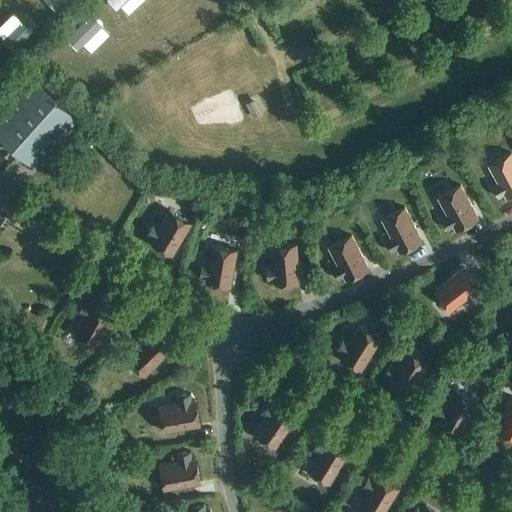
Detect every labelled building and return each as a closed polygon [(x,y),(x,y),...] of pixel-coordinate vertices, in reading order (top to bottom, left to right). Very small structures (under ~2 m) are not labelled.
[(29,0),(41,12),(52,1),(50,0),(29,0)] [(373,32),(382,58),(401,52),(392,26),(373,32)] [(330,62),(336,76),(358,65),(351,52),(330,62)] [(292,73),(307,102),(321,95),(315,82),(319,80),(311,64),(292,73)] [(33,78),(0,114),(0,133),(33,164),(77,117),(33,78)] [(254,117),(259,115),(251,100),(246,102),(254,117)] [(506,197),(511,193),(511,154),(511,152),(489,165),(498,181),(491,184),(498,197),(505,193),(506,197)] [(456,229),(478,217),(460,185),(438,197),(447,213),(441,217),(447,229),(454,226),(456,229)] [(399,251),(422,239),(404,207),(382,219),(391,235),(384,239),(391,251),(397,248),(399,251)] [(172,254),(191,223),(169,210),(160,226),(154,222),(146,234),(152,238),(151,241),(172,254)] [(346,279),(368,267),(351,235),(329,246),(337,263),(331,266),(338,279),(344,276),(346,279)] [(300,280),(297,244),(271,246),(273,264),(266,265),(267,279),(274,279),(274,282),(300,280)] [(231,286),(237,249),(212,245),(209,263),(202,262),(199,276),(206,278),(206,281),(231,286)] [(470,304),(481,295),(477,289),(480,287),(464,267),(435,290),(451,310),(465,298),(470,304)] [(90,303),(84,300),(77,312),(83,316),(74,332),(97,344),(114,312),(92,300),(90,303)] [(361,369),(381,338),(359,324),(349,340),(343,337),(336,349),(342,352),(340,355),(361,369)] [(151,333),(146,328),(135,338),(140,343),(127,356),(145,375),(171,349),(153,331),(151,333)] [(409,394),(428,363),(406,350),(397,365),(391,362),(383,374),(389,378),(387,381),(409,394)] [(460,433),(477,400),(455,388),(446,405),(440,402),(433,414),(440,418),(438,421),(460,433)] [(192,400),(191,393),(176,396),(178,403),(159,406),(163,431),(200,425),(195,400),(192,400)] [(511,436),(511,397),(509,397),(503,414),(496,412),(491,425),(498,428),(497,431),(511,436)] [(273,405),(267,401),(259,413),(265,417),(255,432),(276,446),(296,416),(275,402),(273,405)] [(325,441),(319,437),(311,450),(318,453),(308,469),(330,482),(349,451),(327,438),(325,441)] [(192,458),(191,451),(176,453),(178,461),(159,464),(164,489),(200,482),(195,457),(192,458)] [(375,478),(369,474),(361,486),(367,490),(358,506),(367,511),(383,511),(398,488),(377,475),(375,478)]
